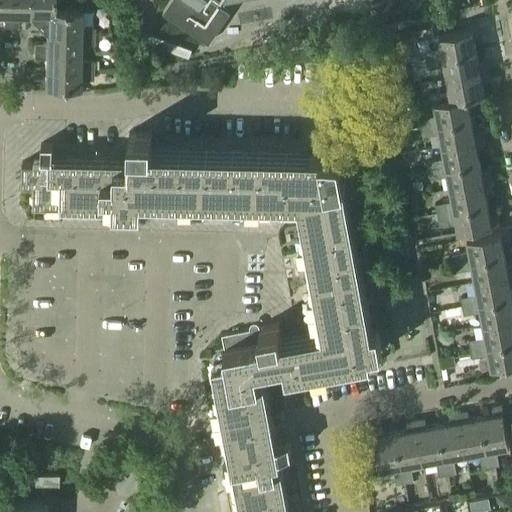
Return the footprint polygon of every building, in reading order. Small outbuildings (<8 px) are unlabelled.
[(0,0),(0,13),(3,14),(3,26),(10,26),(11,0),(0,0)] [(11,0),(10,26),(18,26),(18,14),(30,14),(29,0),(11,0)] [(29,0),(30,14),(31,16),(38,24),(63,0),(29,0)] [(68,9),(64,0),(63,0),(38,24),(45,32),(94,33),(94,26),(81,26),(81,9),(68,9)] [(170,0),(163,11),(206,41),(207,42),(229,10),(223,6),(219,3),(220,0),(365,0),(380,10),(387,0),(170,0)] [(441,47),(425,50),(426,59),(477,50),(474,38),(482,36),(480,27),(439,34),(441,47)] [(34,43),(34,51),(80,52),(81,43),(93,43),(94,33),(45,32),(45,44),(34,43)] [(477,50),(426,59),(428,68),(445,65),(447,78),(488,70),(486,61),(479,63),(477,50)] [(45,59),(45,68),(93,70),(93,68),(93,59),(80,59),(80,52),(34,51),(33,58),(45,59)] [(33,78),(33,86),(80,87),(80,78),(92,78),(93,70),(45,68),(44,78),(33,78)] [(449,90),(433,93),(434,103),(475,95),(485,93),(482,81),(490,79),(488,70),(447,78),(449,90)] [(363,90),(343,94),(344,99),(345,106),(366,102),(363,90)] [(437,115),(420,119),(421,127),(472,118),(470,105),(477,104),(475,95),(434,103),(437,115)] [(472,118),(421,127),(423,136),(440,133),(442,145),(483,138),(482,129),(474,130),(472,118)] [(22,162),(22,183),(31,183),(33,183),(33,204),(126,207),(133,207),(140,208),(141,194),(149,195),(157,195),(274,199),(274,193),(303,194),(306,207),(300,208),(303,219),(323,329),(328,328),(329,336),(282,345),(278,325),(259,328),(249,330),(221,336),(226,360),(212,362),(213,369),(240,511),(289,511),(278,452),(291,450),(289,438),(276,440),(267,389),(266,388),(260,389),(256,369),(256,366),(285,361),(287,369),(287,372),(302,369),(371,356),(370,350),(381,348),(377,327),(371,328),(368,314),(365,294),(364,288),(360,267),(359,262),(355,241),(354,236),(349,211),(336,140),(320,143),(320,147),(300,151),(151,147),(151,132),(129,132),(128,159),(53,157),(53,144),(41,144),(41,162),(31,162),(22,162)] [(445,159),(428,162),(429,170),(480,161),(478,148),(485,147),(483,138),(442,145),(445,159)] [(480,161),(429,170),(431,179),(448,176),(450,188),(491,181),(489,171),(482,173),(480,161)] [(491,181),(450,188),(452,201),(435,204),(437,213),(488,204),(485,191),(493,190),(491,181)] [(490,216),(488,204),(437,213),(439,221),(455,218),(458,232),(499,224),(497,215),(490,216)] [(470,251),(453,254),(454,263),(505,254),(502,241),(510,239),(508,230),(467,238),(470,251)] [(505,254),(454,263),(456,271),(473,268),(475,282),(511,274),(511,265),(507,266),(505,254)] [(478,295),(461,298),(462,306),(511,297),(511,292),(510,285),(511,284),(511,274),(475,282),(478,295)] [(511,297),(462,306),(464,315),(481,312),(483,325),(511,320),(511,297)] [(469,341),(470,350),(511,342),(511,320),(483,325),(485,338),(469,341)] [(511,342),(470,350),(472,358),(489,355),(491,369),(511,364),(511,342)] [(454,355),(441,357),(443,368),(456,366),(454,355)] [(493,414),(481,416),(490,467),(493,484),(498,483),(495,466),(499,465),(496,448),(509,446),(502,404),(492,406),(493,414)] [(467,411),(458,413),(465,454),(479,451),(482,468),(490,467),(481,416),(468,418),(467,411)] [(450,422),(439,424),(448,474),(457,473),(454,456),(465,454),(458,413),(449,414),(450,422)] [(424,419),(415,421),(422,461),(436,459),(439,476),(448,474),(439,424),(426,426),(424,419)] [(407,430),(396,432),(405,482),(414,481),(411,463),(422,461),(415,421),(406,422),(407,430)] [(372,428),(371,429),(379,470),(393,467),(396,484),(405,482),(396,432),(382,434),(381,427),(372,428)] [(35,475),(35,485),(59,486),(59,476),(35,475)] [(15,484),(0,483),(0,511),(45,511),(46,500),(15,500),(15,484)] [(488,497),(482,498),(484,510),(490,508),(488,497)] [(479,509),(477,498),(467,500),(469,511),(479,509)]
